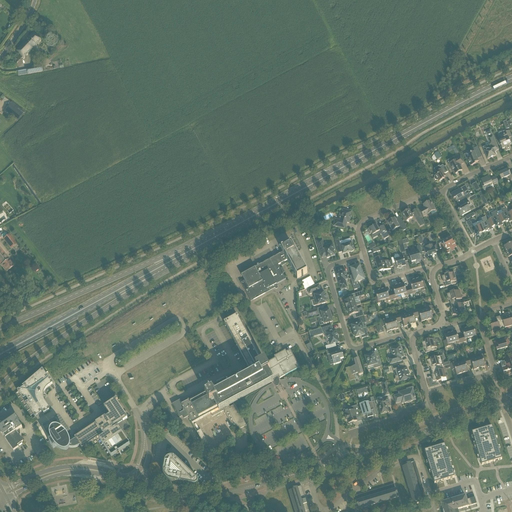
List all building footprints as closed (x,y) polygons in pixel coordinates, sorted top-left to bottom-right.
[(16,51),(24,59),(41,40),(33,33),(16,51)] [(27,68),(28,74),(43,72),(42,66),(27,68)] [(10,104),(4,111),(17,121),(23,114),(10,104)] [(484,151),(487,159),(490,158),(491,158),(493,157),(496,156),(494,152),(499,150),(490,130),(485,132),(490,145),(489,145),(488,146),(488,147),(488,148),(488,149),(484,151)] [(505,140),(499,143),(500,145),(502,149),(505,148),(506,151),(511,149),(509,146),(511,145),(508,139),(511,138),(510,133),(509,131),(506,132),(505,131),(503,132),(503,133),(499,135),(500,136),(501,139),(504,138),(505,140)] [(467,158),(470,167),(476,164),(475,163),(478,162),(477,159),(481,157),(481,158),(482,157),(477,147),(473,149),(474,152),(470,153),(472,156),(467,158)] [(449,164),(454,175),(462,171),(459,166),(464,163),(460,156),(454,159),(455,161),(449,164)] [(435,176),(434,178),(435,180),(437,181),(438,181),(439,182),(440,182),(442,181),(442,180),(443,180),(442,178),(443,178),(445,177),(444,174),(445,173),(445,174),(448,172),(446,168),(445,167),(444,167),(443,165),(440,167),(439,166),(434,169),(436,172),(437,175),(435,176)] [(509,176),(511,182),(511,180),(511,171),(510,173),(508,169),(498,174),(500,178),(501,180),(509,176)] [(481,185),(484,192),(487,190),(493,187),(492,183),(493,183),(494,185),(498,183),(498,181),(496,177),(492,178),(492,179),(489,180),(489,178),(489,177),(481,180),(483,184),(481,185)] [(456,200),(458,204),(466,200),(463,194),(468,191),(465,186),(452,194),(451,195),(453,199),(456,198),(457,200),(456,200)] [(466,200),(458,204),(460,208),(458,209),(462,216),(471,211),(468,207),(471,206),(473,205),(473,203),(472,200),(473,199),(473,200),(477,199),(475,195),(466,200)] [(422,216),(423,217),(428,214),(431,213),(432,215),(436,213),(435,211),(434,209),(435,209),(432,204),(432,205),(432,204),(431,204),(430,201),(423,205),(425,209),(420,211),(422,216)] [(499,216),(502,223),(505,222),(506,223),(508,222),(507,221),(508,220),(509,222),(511,221),(511,219),(509,212),(508,213),(505,207),(501,209),(503,214),(499,215),(498,216),(499,217),(499,216)] [(404,218),(406,222),(413,218),(412,216),(414,215),(416,220),(421,217),(417,209),(412,212),(410,213),(409,210),(402,214),(404,218)] [(333,227),(345,229),(347,223),(349,223),(350,219),(350,220),(351,216),(352,212),(343,210),(340,221),(335,220),(333,227)] [(492,228),(492,227),(495,226),(495,227),(498,226),(497,225),(498,225),(499,227),(503,225),(502,223),(499,216),(499,217),(498,216),(499,215),(497,211),(491,214),(493,218),(488,220),(489,221),(492,228)] [(479,225),(482,233),(485,231),(486,232),(493,229),(492,227),(492,228),(489,221),(488,220),(488,221),(487,221),(486,217),(481,219),(483,223),(479,225)] [(388,223),(392,231),(400,227),(402,230),(403,231),(407,229),(403,221),(398,224),(395,218),(392,220),(388,223)] [(467,222),(466,222),(473,234),(474,234),(475,236),(476,235),(477,236),(479,235),(479,234),(482,233),(479,225),(473,227),(471,223),(470,221),(469,220),(467,222)] [(381,234),(384,240),(389,237),(383,226),(378,228),(377,226),(374,227),(373,227),(372,228),(372,227),(367,230),(369,235),(372,233),(373,235),(380,231),(381,233),(381,234)] [(10,234),(3,239),(9,247),(15,242),(10,234)] [(442,250),(443,255),(450,253),(449,251),(451,250),(451,252),(454,250),(453,249),(456,247),(453,241),(452,241),(450,237),(447,238),(448,240),(443,243),(444,244),(442,245),(441,243),(438,244),(440,250),(442,249),(442,250)] [(322,240),(317,242),(322,258),(326,257),(327,259),(330,258),(330,257),(335,255),(333,251),(335,250),(333,244),(324,246),(322,240)] [(342,252),(343,254),(350,252),(353,251),(354,251),(354,249),(354,248),(353,248),(351,242),(347,244),(341,245),(339,240),(335,242),(339,253),(342,252)] [(287,260),(297,279),(307,273),(291,244),(285,248),(283,248),(281,250),(283,252),(277,256),(281,264),(287,260)] [(425,254),(427,254),(428,257),(427,257),(428,258),(428,259),(429,259),(430,259),(431,259),(432,258),(432,257),(433,258),(434,257),(434,255),(436,255),(435,252),(438,251),(437,246),(436,245),(429,246),(429,244),(423,245),(425,254)] [(416,261),(417,263),(421,262),(419,255),(422,254),(423,255),(421,250),(420,246),(416,247),(417,250),(409,253),(409,254),(410,257),(411,262),(416,261)] [(0,263),(7,272),(13,267),(8,260),(9,259),(0,247),(0,263)] [(394,259),(396,263),(397,268),(398,268),(399,268),(399,269),(400,269),(401,269),(401,268),(401,267),(406,266),(404,261),(403,257),(400,258),(399,256),(397,255),(395,255),(394,257),(395,259),(394,259)] [(240,281),(251,301),(278,287),(276,285),(286,279),(278,265),(281,264),(277,256),(252,269),(252,270),(241,275),(244,281),(243,282),(242,280),(240,281)] [(376,264),(378,272),(385,270),(385,271),(391,269),(390,268),(393,267),(391,261),(388,262),(388,261),(381,263),(379,257),(374,258),(375,262),(375,263),(376,264)] [(350,276),(354,290),(357,289),(355,283),(359,282),(359,281),(360,281),(361,280),(361,278),(361,277),(363,277),(361,270),(360,266),(351,268),(352,275),(352,276),(350,276)] [(340,287),(341,290),(346,289),(347,288),(345,280),(346,280),(347,278),(346,275),(345,270),(336,272),(338,279),(339,281),(341,287),(340,287)] [(444,280),(445,287),(456,284),(455,282),(456,281),(454,273),(449,274),(449,273),(444,274),(445,276),(441,277),(443,281),(444,280)] [(152,302),(149,304),(155,315),(181,300),(177,293),(186,288),(199,308),(212,301),(196,276),(153,302),(152,302)] [(301,282),(305,289),(314,284),(310,277),(301,282)] [(422,289),(422,291),(426,290),(425,284),(423,284),(421,279),(415,280),(418,290),(422,289)] [(408,289),(410,295),(415,293),(415,291),(418,290),(415,280),(409,282),(411,288),(408,289)] [(314,295),(317,306),(327,303),(326,299),(327,299),(326,296),(325,296),(324,292),(320,294),(319,292),(321,291),(319,284),(307,289),(309,295),(314,293),(315,295),(314,295)] [(408,295),(409,298),(411,297),(410,295),(408,289),(405,289),(404,284),(398,285),(401,295),(404,294),(405,296),(408,295)] [(391,294),(393,300),(398,298),(398,296),(401,295),(398,285),(392,287),(394,293),(391,294)] [(387,299),(387,301),(393,300),(391,294),(388,295),(386,289),(381,290),(384,300),(387,299)] [(375,304),(376,305),(381,303),(380,301),(384,300),(381,290),(375,292),(377,298),(374,299),(375,304)] [(449,298),(451,305),(461,301),(460,299),(462,299),(459,291),(454,292),(454,291),(450,292),(450,293),(447,294),(448,298),(449,298)] [(347,308),(347,309),(356,306),(361,305),(360,302),(357,303),(355,302),(354,299),(345,301),(346,303),(345,303),(346,308),(347,308)] [(456,314),(457,316),(461,314),(460,313),(465,312),(463,303),(462,304),(461,301),(451,305),(452,311),(453,315),(456,314)] [(348,309),(347,310),(348,313),(349,316),(352,315),(354,319),(358,318),(364,316),(362,310),(359,311),(358,309),(357,310),(356,306),(347,309),(348,309)] [(424,311),(427,320),(433,319),(431,313),(433,312),(431,306),(427,307),(428,310),(424,311)] [(139,311),(101,334),(113,354),(125,346),(115,331),(122,327),(125,332),(148,318),(142,308),(138,310),(139,311)] [(318,309),(306,313),(308,318),(319,315),(319,313),(318,309)] [(420,316),(421,322),(427,320),(424,311),(421,312),(420,309),(415,311),(417,317),(420,316)] [(319,317),(317,318),(320,326),(324,325),(328,323),(333,322),(332,318),(331,314),(329,310),(325,311),(321,312),(321,316),(320,316),(319,316),(319,317)] [(407,316),(410,326),(416,324),(414,318),(417,317),(415,311),(409,313),(410,315),(407,316)] [(504,327),(505,328),(511,325),(511,317),(511,316),(510,316),(509,313),(505,314),(505,315),(499,317),(502,327),(504,327)] [(402,321),(404,327),(410,326),(407,316),(404,317),(403,315),(397,316),(399,322),(402,321)] [(272,379),(273,378),(273,379),(274,379),(274,378),(275,378),(275,377),(276,377),(278,376),(280,379),(300,368),(290,350),(286,352),(285,351),(274,357),(275,359),(266,363),(265,360),(241,318),(239,319),(237,316),(224,323),(226,327),(226,326),(251,372),(214,392),(212,390),(208,392),(207,390),(182,404),(180,400),(179,400),(179,401),(173,404),(172,404),(180,418),(185,415),(186,417),(188,416),(205,448),(210,446),(201,430),(197,432),(193,423),(211,414),(212,417),(224,411),(234,429),(245,423),(233,401),(271,381),(270,380),(272,379)] [(390,321),(393,331),(398,329),(397,323),(399,322),(397,316),(392,318),(393,320),(390,321)] [(358,324),(352,326),(353,332),(363,329),(362,325),(367,323),(365,317),(363,318),(358,319),(359,322),(357,323),(358,324)] [(490,327),(492,332),(500,329),(500,328),(502,327),(499,317),(493,319),(492,318),(488,319),(489,322),(488,323),(488,324),(489,327),(490,327)] [(385,327),(387,332),(393,331),(390,321),(386,322),(386,320),(380,321),(381,323),(382,327),(385,327)] [(326,327),(318,329),(319,332),(321,331),(322,334),(323,334),(326,333),(328,339),(326,340),(326,341),(326,342),(326,343),(327,344),(328,344),(328,345),(329,345),(330,344),(330,345),(339,343),(338,338),(339,338),(337,334),(335,330),(332,331),(331,326),(326,327)] [(474,337),(475,339),(479,338),(477,332),(475,332),(473,327),(467,328),(470,338),(474,337)] [(461,337),(462,343),(468,341),(467,339),(470,338),(467,328),(462,330),(463,336),(461,337)] [(354,333),(353,334),(354,336),(355,337),(355,338),(361,336),(362,339),(368,337),(367,333),(364,333),(363,329),(353,332),(354,333)] [(456,342),(457,344),(462,343),(461,337),(458,337),(456,332),(450,333),(453,343),(456,342)] [(445,347),(445,348),(450,346),(450,344),(453,343),(450,333),(445,335),(446,341),(443,342),(445,347)] [(496,347),(497,351),(501,350),(503,351),(504,349),(507,348),(506,345),(509,344),(508,338),(505,339),(500,341),(501,343),(496,345),(496,346),(496,347)] [(424,347),(426,353),(431,352),(436,350),(436,348),(437,347),(434,339),(429,340),(429,339),(425,340),(425,342),(422,343),(423,347),(424,347)] [(389,359),(390,365),(397,363),(402,361),(401,358),(403,357),(400,346),(395,347),(395,346),(392,347),(392,348),(391,349),(393,358),(389,359)] [(328,355),(331,365),(336,364),(341,362),(340,359),(344,358),(342,352),(341,351),(339,352),(337,348),(333,349),(326,351),(327,356),(328,355)] [(370,355),(365,356),(366,361),(367,365),(368,367),(373,366),(374,369),(382,367),(380,360),(379,355),(375,357),(374,354),(372,354),(373,355),(371,355),(370,355)] [(477,359),(479,369),(485,367),(483,361),(485,361),(484,354),(479,356),(480,358),(477,359)] [(504,362),(501,363),(503,373),(508,372),(508,374),(511,372),(511,370),(511,366),(511,363),(511,362),(511,356),(510,357),(505,359),(506,363),(505,363),(504,362)] [(429,364),(431,371),(441,368),(441,367),(447,366),(448,366),(450,365),(450,364),(449,362),(444,364),(443,360),(441,361),(440,357),(435,358),(434,357),(430,358),(430,359),(427,360),(428,365),(429,364)] [(224,370),(228,367),(223,358),(219,361),(224,370)] [(472,365),(474,370),(479,369),(477,359),(473,360),(473,358),(467,359),(469,365),(472,365)] [(347,371),(345,373),(347,375),(349,382),(355,380),(354,375),(358,374),(358,376),(359,376),(363,374),(360,364),(358,359),(354,360),(356,366),(346,369),(347,371)] [(459,364),(462,374),(468,372),(466,366),(469,365),(467,359),(462,361),(463,363),(459,364)] [(455,370),(457,375),(462,374),(459,364),(456,365),(455,363),(450,364),(450,365),(452,370),(455,370)] [(396,382),(398,382),(409,379),(406,367),(401,369),(399,365),(392,367),(394,371),(396,370),(398,377),(396,378),(395,379),(395,380),(395,381),(396,382)] [(437,380),(437,382),(441,380),(441,379),(446,378),(444,373),(443,369),(442,370),(441,368),(431,371),(433,377),(432,377),(433,381),(437,380)] [(19,391),(17,392),(36,418),(42,413),(43,412),(44,414),(49,410),(46,405),(45,404),(44,402),(43,400),(43,398),(43,395),(43,394),(44,392),(45,390),(47,388),(48,387),(52,384),(50,380),(49,380),(45,373),(43,370),(36,376),(32,379),(22,387),(24,388),(20,391),(19,391)] [(386,381),(381,383),(384,390),(385,391),(386,396),(387,396),(390,395),(386,381)] [(401,402),(402,404),(416,400),(413,391),(414,391),(413,387),(406,389),(407,390),(402,392),(403,393),(399,394),(399,395),(394,396),(396,404),(401,402)] [(367,415),(368,418),(373,416),(373,415),(375,415),(375,416),(374,410),(377,409),(373,397),(370,398),(371,401),(371,400),(369,401),(369,402),(360,405),(363,416),(367,415)] [(378,404),(381,414),(388,412),(387,408),(388,406),(390,406),(387,398),(382,399),(381,397),(380,397),(377,398),(377,399),(377,401),(376,401),(377,404),(378,404)] [(53,440),(49,442),(53,449),(57,446),(59,448),(62,450),(64,450),(66,450),(67,450),(68,449),(69,447),(70,448),(71,448),(73,448),(74,448),(75,447),(76,447),(78,446),(79,446),(80,446),(82,449),(96,439),(99,438),(111,457),(130,445),(117,426),(128,418),(127,418),(117,402),(118,401),(116,398),(112,401),(113,402),(104,407),(105,409),(110,416),(106,419),(105,417),(75,437),(72,438),(70,438),(70,440),(68,440),(66,437),(65,435),(64,433),(62,431),(60,430),(57,429),(57,428),(55,428),(53,429),(52,431),(51,432),(52,432),(52,435),(52,437),(53,440)] [(344,413),(345,416),(346,421),(347,420),(348,424),(349,424),(350,425),(353,424),(354,423),(353,422),(357,421),(356,418),(360,417),(360,419),(361,418),(357,406),(348,408),(349,408),(343,410),(344,413)] [(5,438),(13,451),(19,447),(18,446),(23,442),(19,435),(19,432),(16,432),(15,431),(21,426),(18,422),(18,421),(14,416),(2,425),(3,426),(0,428),(0,431),(3,436),(4,436),(5,438)] [(478,431),(472,433),(476,448),(476,449),(481,466),(502,460),(499,452),(492,427),(478,431)] [(444,445),(424,451),(434,484),(454,478),(449,461),(444,445)] [(174,458),(171,458),(169,458),(167,459),(166,461),(165,462),(164,464),(163,471),(163,473),(164,474),(164,476),(165,477),(166,479),(167,480),(169,481),(172,482),(194,486),(196,486),(197,485),(198,483),(198,482),(197,481),(197,480),(176,460),(174,458)] [(403,470),(404,474),(412,471),(410,463),(403,465),(403,467),(403,468),(404,467),(405,470),(403,470)] [(406,477),(407,481),(415,479),(412,471),(404,474),(405,475),(406,474),(407,477),(406,477)] [(408,485),(409,489),(410,489),(417,487),(415,479),(407,481),(407,482),(408,481),(409,484),(408,485)] [(309,511),(301,486),(296,488),(289,490),(289,491),(289,492),(290,492),(291,494),(290,495),(291,498),(291,499),(292,499),(293,502),(292,502),(293,506),(295,506),(295,509),(294,509),(295,511),(309,511)] [(412,496),(413,497),(419,495),(417,487),(410,489),(411,491),(410,492),(411,496),(412,496)] [(392,498),(392,499),(397,498),(396,497),(398,497),(396,489),(388,492),(390,498),(392,498)] [(385,500),(385,501),(389,500),(389,499),(390,498),(388,492),(380,494),(382,501),(385,500)] [(372,497),(374,504),(375,504),(375,503),(378,502),(378,503),(382,502),(382,501),(380,494),(372,497)] [(414,503),(415,505),(422,503),(419,495),(413,497),(413,499),(412,499),(413,503),(414,503)] [(465,496),(441,503),(443,511),(457,511),(457,510),(472,505),(476,504),(475,498),(467,500),(465,496)] [(364,499),(367,507),(368,506),(367,505),(370,504),(371,505),(374,504),(372,497),(364,499)] [(356,501),(358,509),(360,508),(360,509),(361,509),(360,507),(363,506),(363,508),(367,507),(364,499),(356,501)]
